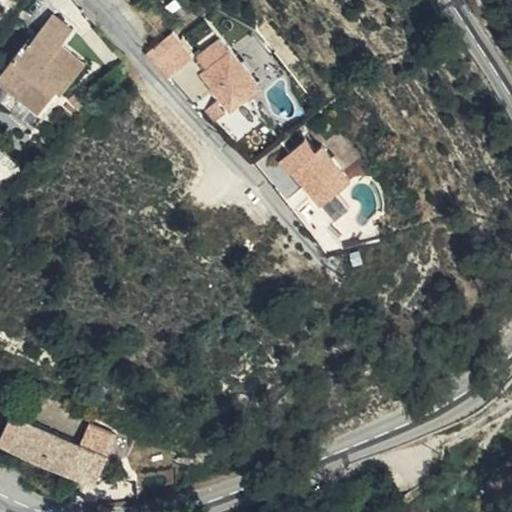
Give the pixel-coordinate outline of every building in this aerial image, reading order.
[(76,25),(57,9),(42,29),(39,26),(1,72),(4,76),(0,79),(0,89),(39,120),(48,109),(44,106),(63,82),(68,85),(88,60),(64,41),(76,25)] [(175,31),(153,49),(172,71),(194,53),(175,31)] [(262,83),(233,47),(205,72),(234,106),(262,83)] [(323,202),(352,177),(322,143),(315,149),(305,137),(281,157),(292,170),(294,168),(323,202)] [(0,440),(15,447),(28,417),(13,411),(0,440)] [(44,459),(57,430),(28,417),(15,447),(44,459)] [(44,459),(70,471),(83,441),(57,430),(44,459)] [(83,441),(70,471),(96,483),(109,453),(83,441)]
